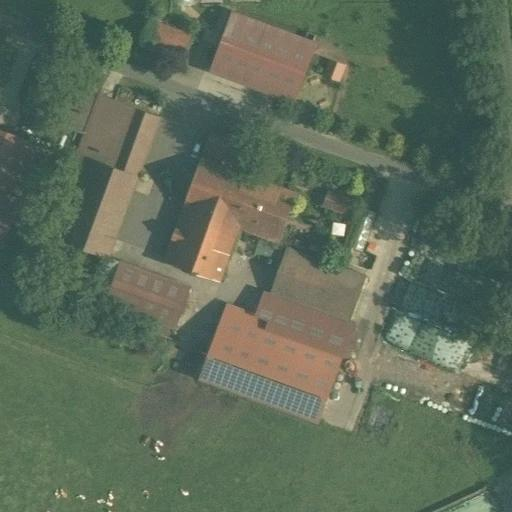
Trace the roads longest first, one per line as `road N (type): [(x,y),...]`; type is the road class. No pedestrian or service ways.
road 1 (unclassified): [(0,23),(511,216)]
road 2 (unknown): [(197,97),(151,232)]
